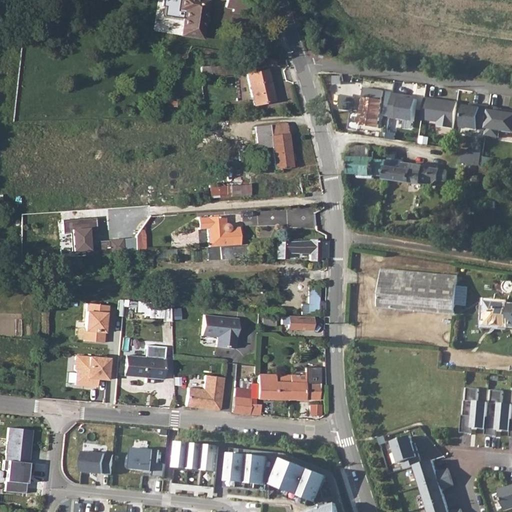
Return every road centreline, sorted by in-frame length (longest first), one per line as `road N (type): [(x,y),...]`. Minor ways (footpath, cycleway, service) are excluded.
road 1 (unclassified): [(58,411),(346,432)]
road 2 (residential): [(302,65),(511,91)]
road 3 (tertiary): [(346,432),(335,235)]
road 4 (residential): [(229,511),(50,486)]
road 5 (unclassified): [(335,235),(511,261)]
road 6 (tertiary): [(335,235),(302,65)]
